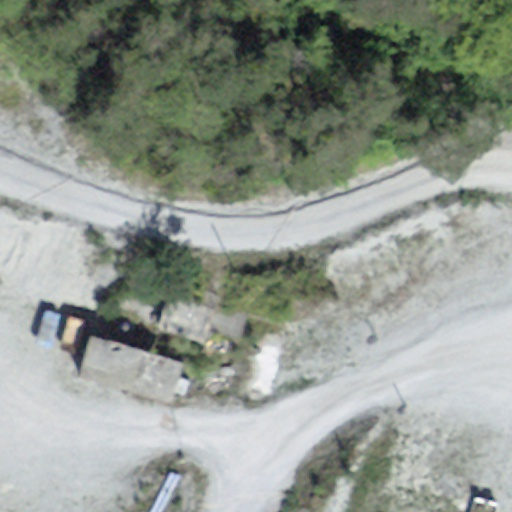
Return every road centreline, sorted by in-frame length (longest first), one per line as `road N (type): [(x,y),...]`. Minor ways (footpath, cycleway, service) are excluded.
road 1 (track): [(0,169),(126,213),(237,234),(282,230),(432,179),(511,168)]
road 2 (track): [(511,332),(317,413),(283,443),(240,511)]
road 3 (track): [(276,453),(211,438),(144,436),(0,492)]
